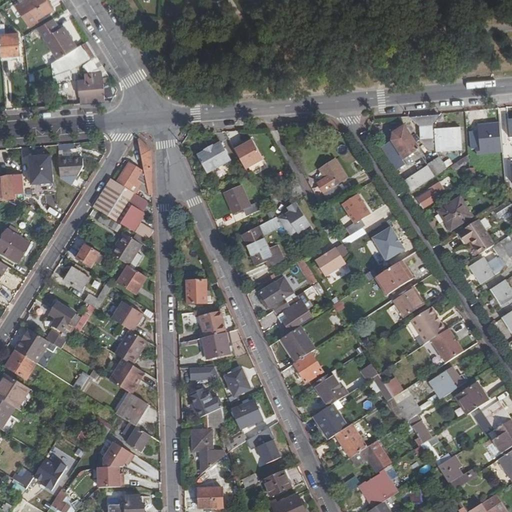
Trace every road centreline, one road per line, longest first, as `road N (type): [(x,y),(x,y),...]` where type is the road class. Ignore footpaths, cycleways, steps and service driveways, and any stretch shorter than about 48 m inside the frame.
road 1 (residential): [(330,511),(170,163)]
road 2 (residential): [(170,163),(163,206),(174,511)]
road 3 (residential): [(511,370),(342,101)]
road 4 (residential): [(0,338),(144,118)]
road 5 (secondary): [(144,118),(342,101)]
road 6 (secondary): [(342,101),(511,85)]
road 7 (secondary): [(144,118),(0,130)]
road 8 (residential): [(84,0),(130,72),(144,118)]
